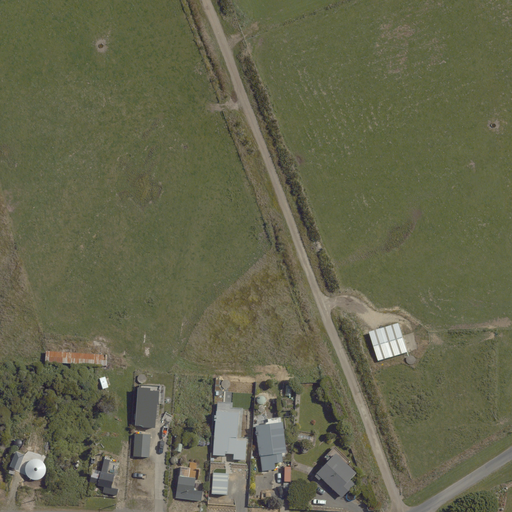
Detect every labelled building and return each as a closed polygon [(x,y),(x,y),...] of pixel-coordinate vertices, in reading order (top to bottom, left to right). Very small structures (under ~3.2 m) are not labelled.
[(400,323),(370,333),(379,361),(409,351),(400,323)] [(47,350),(47,361),(103,365),(104,354),(47,350)] [(158,419),(159,390),(136,389),(134,426),(154,427),(155,419),(158,419)] [(267,426),(256,427),(262,471),(264,471),(267,489),(288,486),(284,463),(281,464),(280,455),(287,454),(282,417),(267,419),(267,426)] [(148,457),(149,436),(133,436),(132,456),(148,457)] [(59,440),(52,439),(51,450),(58,451),(59,440)] [(81,455),(63,452),(61,463),(79,466),(81,455)] [(350,480),(357,473),(336,453),(314,475),(319,480),(321,479),(341,498),(354,484),(350,480)] [(116,461),(102,459),(100,471),(93,470),(91,485),(103,487),(102,493),(111,494),(116,461)] [(127,471),(117,469),(116,476),(126,478),(127,471)] [(193,491),(195,479),(178,477),(176,498),(202,501),(203,492),(193,491)]
